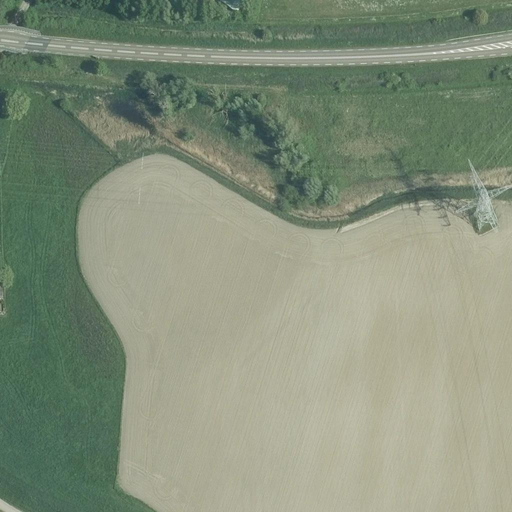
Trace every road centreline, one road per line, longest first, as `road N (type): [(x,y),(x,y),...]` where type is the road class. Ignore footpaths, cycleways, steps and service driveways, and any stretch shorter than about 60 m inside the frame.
road 1 (tertiary): [(26,43),(190,59),(359,57)]
road 2 (tertiary): [(511,38),(359,57)]
road 3 (tertiary): [(359,57),(511,50)]
